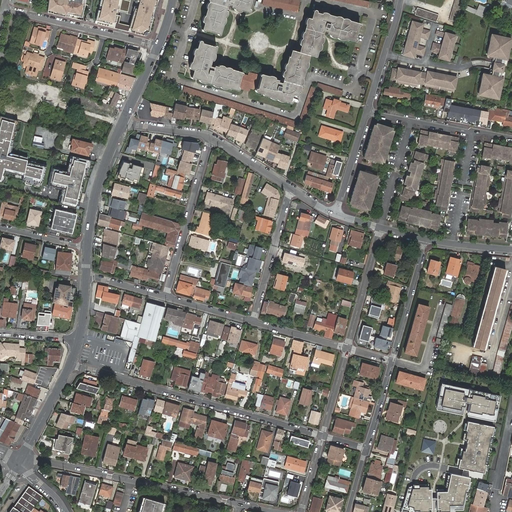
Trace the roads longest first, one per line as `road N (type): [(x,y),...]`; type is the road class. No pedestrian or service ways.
road 1 (residential): [(187,31),(177,80),(291,117),(311,77),(352,89),(358,69)]
road 2 (residential): [(277,511),(19,460)]
road 3 (residential): [(70,363),(322,435)]
road 4 (residential): [(211,136),(165,297)]
road 5 (residential): [(511,140),(367,111)]
road 6 (residential): [(291,187),(252,322)]
road 7 (residential): [(31,14),(157,47)]
road 8 (secondary): [(87,247),(96,190),(122,123)]
road 9 (residential): [(391,360),(425,239)]
road 10 (residential): [(346,348),(379,227)]
